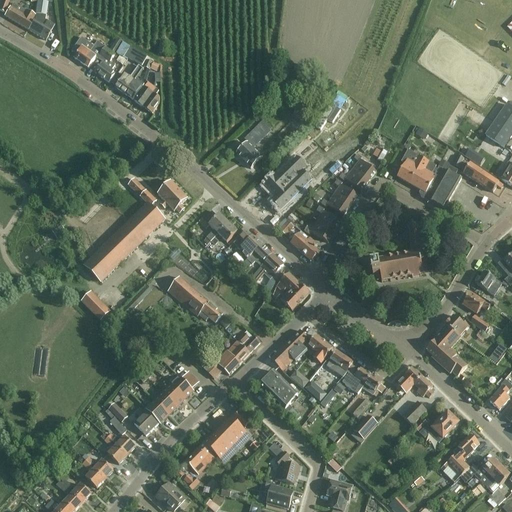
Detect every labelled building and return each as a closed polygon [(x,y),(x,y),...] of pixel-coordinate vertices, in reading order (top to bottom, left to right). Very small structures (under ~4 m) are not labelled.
[(0,11),(5,13),(9,1),(6,0),(3,0),(0,9),(0,11)] [(35,19),(28,31),(46,41),(51,32),(54,26),(45,21),(48,3),(38,2),(36,15),(35,17),(35,19)] [(5,17),(28,31),(35,19),(35,17),(26,11),(26,12),(13,4),(11,8),(10,8),(5,17)] [(98,42),(94,47),(82,38),(72,52),(77,56),(75,59),(88,69),(96,58),(98,59),(100,56),(106,48),(98,42)] [(123,43),(123,44),(116,40),(110,51),(106,48),(100,56),(105,60),(95,74),(109,84),(115,75),(111,72),(115,67),(110,63),(116,54),(123,59),(124,57),(130,47),(123,43)] [(160,55),(168,55),(167,45),(159,45),(160,55)] [(124,57),(142,67),(146,61),(147,58),(130,47),(124,57)] [(127,72),(131,63),(125,60),(120,68),(127,72)] [(153,70),(158,73),(160,67),(153,63),(150,69),(153,70)] [(125,95),(137,79),(143,70),(139,67),(130,78),(125,75),(115,88),(125,95)] [(510,91),(511,85),(511,79),(507,77),(502,86),(510,91)] [(137,79),(125,95),(133,101),(144,85),(137,79)] [(154,93),(154,88),(148,84),(145,88),(134,102),(143,108),(154,93)] [(154,93),(143,108),(152,115),(160,104),(160,99),(156,96),(159,92),(154,88),(154,93)] [(486,136),(497,144),(504,149),(511,137),(511,108),(507,105),(486,136)] [(300,107),(294,113),(297,116),(303,110),(300,107)] [(329,113),(315,133),(320,137),(327,127),(331,130),(340,118),(335,115),(334,117),(329,113)] [(253,149),(261,140),(269,133),(261,124),(252,132),(256,137),(248,144),(237,155),(251,170),(262,159),(253,149)] [(419,129),(415,135),(424,141),(428,135),(419,129)] [(511,156),(511,154),(497,144),(491,152),(508,163),(511,156)] [(376,158),(380,151),(374,148),(370,155),(376,158)] [(382,164),(388,153),(383,150),(377,162),(382,164)] [(484,160),(470,150),(465,157),(479,167),(484,160)] [(448,173),(439,168),(438,171),(435,169),(436,167),(408,151),(401,163),(405,165),(398,178),(421,192),(421,193),(423,197),(422,198),(422,199),(430,204),(431,203),(445,210),(462,181),(451,175),(448,173)] [(459,169),(465,158),(459,155),(453,166),(459,169)] [(353,171),(369,183),(376,173),(361,161),(362,159),(358,156),(354,160),(359,163),(353,171)] [(271,182),(281,192),(302,172),(305,168),(296,159),(271,182)] [(441,161),(438,167),(446,171),(449,165),(441,161)] [(511,165),(509,163),(499,179),(502,181),(511,187),(511,165)] [(480,185),(486,176),(471,165),(468,170),(465,167),(461,174),(480,185)] [(448,173),(451,175),(455,177),(458,171),(449,167),(446,172),(448,173)] [(361,193),(369,183),(353,171),(347,178),(343,175),(340,179),(344,182),(346,181),(361,193)] [(276,196),(285,206),(311,181),(302,172),(281,192),(276,196)] [(480,185),(493,194),(497,188),(501,190),(504,187),(486,176),(480,185)] [(102,284),(165,222),(153,209),(154,208),(152,206),(156,202),(135,180),(129,186),(147,205),(85,266),(102,284)] [(334,196),(350,207),(357,197),(341,186),(343,184),(338,181),(335,185),(340,188),(334,196)] [(181,206),(188,200),(172,183),(158,196),(164,202),(161,205),(166,209),(168,207),(174,213),(176,211),(180,214),(184,210),(181,206)] [(343,218),(350,207),(334,196),(329,204),(324,201),(321,205),(326,208),(327,206),(343,218)] [(317,223),(334,233),(340,223),(324,212),(325,211),(320,208),(317,212),(322,215),(317,223)] [(218,235),(229,224),(220,216),(218,218),(212,212),(204,221),(214,231),(207,239),(211,243),(215,239),(218,235)] [(291,215),(287,220),(292,225),(297,220),(291,215)] [(201,218),(196,221),(202,229),(207,225),(201,218)] [(287,236),(294,228),(288,222),(281,230),(287,236)] [(328,244),(334,233),(317,223),(312,231),(307,228),(305,232),(310,236),(311,234),(328,244)] [(229,224),(218,235),(227,244),(237,233),(229,224)] [(399,281),(398,279),(405,278),(405,279),(406,279),(406,278),(412,277),(412,279),(421,277),(420,276),(424,275),(423,272),(421,259),(423,258),(418,225),(414,226),(414,225),(411,226),(408,227),(412,253),(408,253),(408,255),(402,256),(402,255),(401,255),(401,256),(394,257),(394,256),(393,256),(394,258),(387,259),(387,258),(386,258),(386,259),(379,260),(378,259),(377,260),(378,261),(379,263),(371,264),(373,271),(374,277),(376,276),(377,281),(382,281),(381,283),(382,283),(383,282),(390,281),(390,282),(391,282),(391,281),(397,280),(398,281),(399,281)] [(62,228),(53,233),(58,240),(66,234),(62,228)] [(250,258),(262,246),(253,237),(247,231),(234,244),(240,251),(242,250),(250,258)] [(317,256),(320,253),(315,248),(317,245),(310,239),(307,242),(299,235),(291,245),(312,263),(315,260),(316,261),(319,258),(317,256)] [(261,268),(273,256),(262,246),(250,258),(241,267),(245,272),(252,265),(252,266),(256,263),(261,268)] [(272,278),(282,268),(284,266),(273,256),(261,268),(251,280),(256,283),(266,272),(266,274),(269,277),(271,276),(272,278)] [(511,256),(507,261),(505,259),(503,261),(509,268),(504,273),(511,281),(511,256)] [(230,278),(235,283),(239,279),(234,274),(230,278)] [(498,291),(502,285),(484,274),(476,285),(488,293),(492,287),(498,291)] [(292,313),(309,295),(289,275),(277,287),(283,293),(287,290),(290,293),(281,302),(292,313)] [(206,323),(209,319),(215,324),(223,316),(180,279),(168,293),(197,318),(198,316),(206,323)] [(100,322),(110,312),(92,293),(82,303),(100,322)] [(490,308),(471,295),(463,305),(477,315),(482,309),(487,312),(490,308)] [(138,296),(134,299),(136,301),(139,304),(143,301),(138,296)] [(128,316),(139,304),(136,301),(134,299),(123,311),(128,316)] [(447,329),(459,339),(469,328),(462,321),(460,323),(454,317),(445,327),(447,329)] [(475,318),(471,325),(486,336),(491,329),(475,318)] [(504,318),(500,323),(505,327),(509,322),(504,318)] [(229,322),(223,328),(226,331),(233,324),(229,322)] [(461,340),(459,339),(447,329),(435,342),(434,342),(428,349),(428,350),(427,352),(433,358),(432,359),(451,375),(452,373),(458,378),(468,368),(451,352),(461,340)] [(306,345),(309,341),(300,332),(271,361),(282,372),(293,362),(295,364),(307,352),(303,347),(306,345)] [(238,343),(250,354),(260,344),(253,338),(247,333),(239,341),(238,343)] [(309,341),(306,345),(317,354),(314,359),(321,365),(333,350),(317,337),(312,343),(309,341)] [(229,376),(250,354),(238,343),(231,350),(234,354),(232,356),(227,352),(216,364),(229,376)] [(500,346),(493,354),(500,359),(506,350),(500,346)] [(200,361),(206,355),(200,348),(194,354),(200,361)] [(331,361),(326,368),(343,379),(348,372),(349,371),(352,366),(353,364),(337,353),(331,361)] [(350,372),(342,384),(347,386),(346,387),(358,395),(362,390),(366,385),(372,377),(361,369),(360,371),(354,367),(352,366),(349,371),(350,372)] [(212,369),(207,373),(215,381),(220,376),(212,369)] [(413,369),(395,387),(400,392),(402,391),(406,395),(415,386),(422,378),(419,375),(413,369)] [(185,402),(194,394),(191,391),(199,384),(187,372),(179,379),(177,376),(169,384),(185,402)] [(274,373),(261,387),(286,411),(296,423),(301,418),(290,406),(298,396),(274,373)] [(146,377),(140,382),(143,386),(149,381),(146,377)] [(366,385),(363,390),(373,397),(374,397),(375,398),(379,393),(381,394),(385,389),(381,386),(382,384),(372,377),(366,385)] [(304,378),(298,386),(303,390),(310,383),(304,378)] [(422,378),(415,386),(420,390),(418,393),(423,398),(426,396),(430,399),(434,395),(430,391),(433,389),(422,378)] [(509,393),(511,389),(511,387),(505,382),(501,386),(503,388),(509,393)] [(177,410),(185,402),(169,384),(160,392),(177,410)] [(339,384),(334,391),(340,396),(345,389),(339,384)] [(506,397),(509,393),(503,388),(490,403),(500,412),(510,401),(506,397)] [(160,392),(152,400),(169,418),(177,410),(160,392)] [(331,393),(321,406),(325,409),(336,396),(331,393)] [(161,426),(169,418),(152,400),(144,408),(161,426)] [(358,420),(371,405),(366,401),(353,416),(358,420)] [(427,412),(418,403),(403,418),(412,427),(427,412)] [(114,405),(113,407),(108,411),(122,427),(126,423),(128,421),(114,405)] [(144,408),(144,409),(147,412),(144,416),(142,414),(138,417),(140,419),(134,425),(146,438),(160,424),(161,426),(144,408)] [(122,437),(127,432),(122,427),(108,411),(106,413),(113,421),(110,423),(122,437)] [(217,412),(213,415),(218,421),(222,419),(217,412)] [(238,412),(233,417),(243,427),(248,422),(238,412)] [(439,444),(443,440),(458,425),(448,414),(431,432),(427,427),(420,434),(425,438),(429,434),(439,444)] [(368,418),(355,433),(364,441),(377,426),(368,418)] [(247,434),(241,428),(232,419),(206,445),(204,444),(186,463),(195,473),(202,466),(200,464),(206,459),(207,460),(213,454),(221,461),(247,434)] [(419,433),(428,424),(423,420),(414,429),(419,433)] [(507,439),(511,434),(511,432),(505,425),(499,431),(507,439)] [(108,438),(112,443),(116,446),(127,457),(136,448),(125,438),(120,442),(116,438),(115,439),(111,435),(108,438)] [(456,456),(442,470),(455,484),(470,469),(463,463),(474,452),(474,451),(480,446),(470,436),(458,449),(453,453),(456,456)] [(255,442),(251,447),(255,451),(260,446),(255,442)] [(282,442),(279,446),(286,451),(288,446),(282,442)] [(275,445),(270,450),(274,454),(279,449),(275,445)] [(119,466),(127,457),(116,446),(108,455),(119,466)] [(275,481),(282,483),(294,486),(298,474),(299,474),(300,469),(293,467),(294,463),(289,459),(289,458),(285,454),(276,463),(280,467),(279,467),(275,481)] [(483,470),(475,477),(480,482),(484,486),(502,468),(493,459),(483,470)] [(94,470),(105,481),(114,472),(102,461),(94,470)] [(471,481),(470,480),(479,471),(475,467),(466,476),(465,475),(461,479),(466,485),(471,481)] [(502,468),(484,486),(488,490),(493,495),(500,487),(511,477),(502,468)] [(97,490),(105,481),(94,470),(86,479),(97,490)] [(179,472),(175,475),(180,480),(183,476),(179,472)] [(115,474),(108,480),(115,488),(122,482),(115,474)] [(189,476),(183,481),(187,485),(187,486),(192,491),(200,483),(194,478),(193,480),(189,476)] [(352,489),(332,483),(328,497),(334,499),(333,502),(332,502),(330,509),(340,511),(343,511),(346,502),(348,502),(352,489)] [(288,511),(293,493),(276,488),(276,487),(266,484),(264,494),(269,495),(267,505),(288,511)] [(171,511),(184,499),(169,485),(157,498),(171,511)] [(73,494),(83,504),(92,495),(81,486),(73,494)] [(73,494),(70,492),(65,487),(62,491),(69,498),(65,503),(74,511),(76,511),(83,504),(73,494)] [(231,491),(223,489),(221,496),(230,498),(231,491)] [(498,506),(506,499),(498,490),(491,497),(493,500),(498,506)] [(210,501),(206,506),(212,511),(217,511),(220,509),(225,502),(216,496),(212,503),(210,501)] [(74,511),(65,503),(60,508),(52,501),(49,505),(53,509),(56,511),(74,511)] [(395,501),(389,506),(394,511),(399,511),(403,509),(395,501)]
